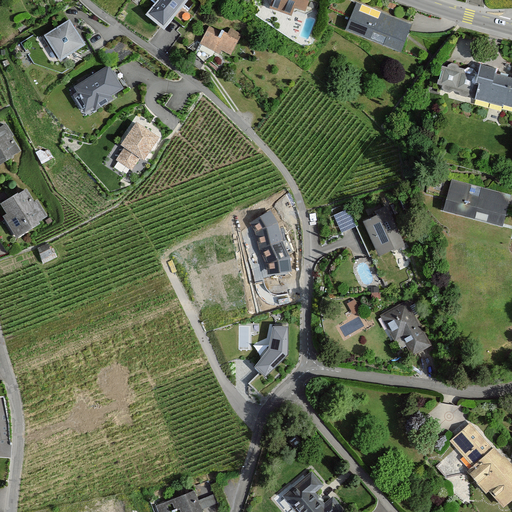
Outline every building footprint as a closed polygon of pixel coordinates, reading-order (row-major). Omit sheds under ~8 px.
[(190,0),(157,0),(145,15),(164,31),(190,0)] [(269,0),(270,0),(267,9),(290,17),(293,9),(305,13),(309,0),(269,0)] [(413,25),(357,2),(345,31),(401,54),(413,25)] [(70,20),(44,35),(60,60),(85,44),(70,20)] [(210,25),(207,31),(199,45),(218,55),(221,49),(231,54),(242,33),(228,26),(224,33),(210,25)] [(100,32),(88,39),(96,51),(108,44),(100,32)] [(125,90),(109,65),(75,87),(80,95),(75,98),(86,115),(125,90)] [(477,78),(445,70),(441,86),(474,95),(473,99),(511,108),(511,79),(509,78),(510,73),(480,65),(477,78)] [(160,137),(136,122),(120,146),(124,149),(116,162),(132,172),(142,158),(145,160),(160,137)] [(0,164),(23,151),(6,124),(0,128),(0,164)] [(511,194),(452,179),(444,213),(503,227),(511,194)] [(7,215),(4,217),(16,237),(49,218),(38,200),(35,202),(27,189),(1,205),(7,215)] [(373,217),(363,222),(379,257),(406,245),(388,205),(371,213),(373,217)] [(334,214),(342,232),(360,224),(366,238),(363,239),(367,248),(370,246),(354,206),(334,214)] [(271,210),(250,223),(255,232),(279,223),(271,210)] [(279,223),(255,232),(259,249),(283,240),(279,223)] [(283,240),(259,249),(266,263),(290,257),(283,240)] [(290,257),(266,263),(268,274),(292,271),(290,257)] [(348,302),(353,314),(361,310),(355,298),(348,302)] [(407,300),(382,314),(398,341),(404,338),(414,355),(433,344),(407,300)] [(288,327),(273,327),(270,348),(255,367),(265,377),(288,355),(288,327)] [(511,464),(474,421),(452,440),(475,467),(468,472),(487,494),(490,491),(504,506),(511,498),(511,464)] [(314,470),(284,494),(297,511),(336,511),(344,506),(334,493),(323,502),(316,493),(326,485),(314,470)] [(204,511),(196,490),(159,505),(161,511),(204,511)]
